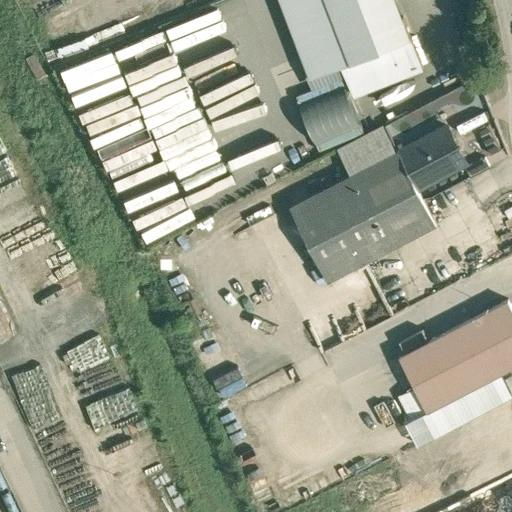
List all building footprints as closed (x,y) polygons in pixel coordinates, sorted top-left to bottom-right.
[(329,0),(284,0),(312,73),(341,62),(352,58),(329,0)] [(397,0),(329,0),(352,58),(411,36),(397,0)] [(411,36),(352,58),(341,62),(355,94),(423,67),(411,36)] [(489,123),(479,128),(491,153),(502,148),(489,123)] [(383,124),(339,146),(353,173),(397,150),(383,124)] [(448,124),(399,149),(418,186),(466,161),(448,124)] [(353,173),(291,204),(329,278),(437,222),(418,186),(399,149),(397,150),(353,173)] [(486,155),(466,166),(471,176),(491,166),(486,155)] [(511,305),(509,298),(400,353),(416,385),(428,409),(511,366),(511,305)] [(416,385),(402,392),(414,416),(428,409),(416,385)]
